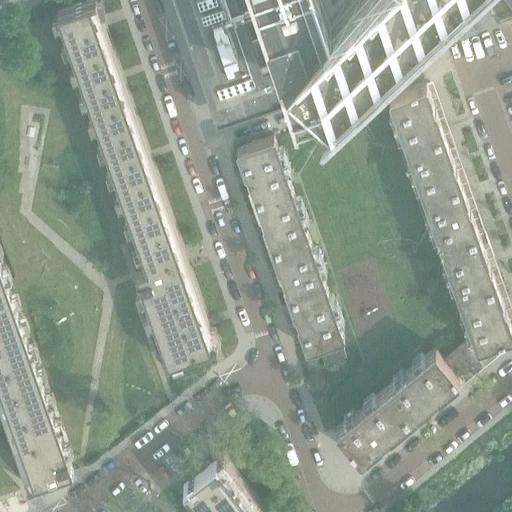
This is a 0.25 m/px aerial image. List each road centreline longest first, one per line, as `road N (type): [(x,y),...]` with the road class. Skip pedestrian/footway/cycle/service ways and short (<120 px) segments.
road 1 (residential): [(268,371),(143,0)]
road 2 (residential): [(69,511),(241,378),(268,371)]
road 3 (residential): [(511,383),(355,511)]
road 4 (residential): [(327,511),(268,371)]
